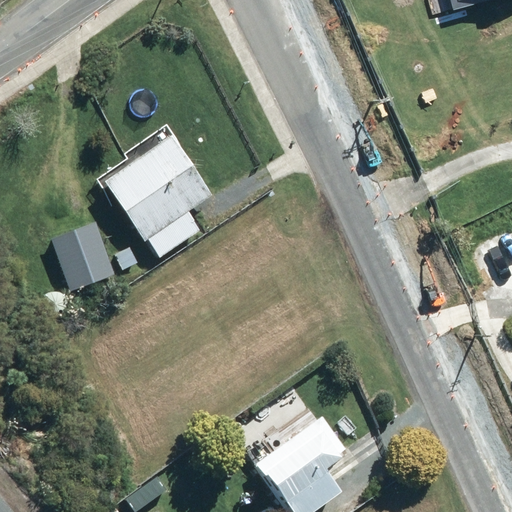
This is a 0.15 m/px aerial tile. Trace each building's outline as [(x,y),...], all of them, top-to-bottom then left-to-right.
[(142,244),(155,263),(203,231),(190,212),(207,201),(166,141),(97,187),(138,247),(142,244)] [(91,226),(46,242),(66,295),(111,279),(91,226)] [(498,266),(486,243),(462,256),(473,278),(498,266)] [(317,425),(316,423),(250,471),(278,511),(316,511),(333,500),(318,480),(334,468),(332,466),(341,459),(317,425)] [(227,480),(211,486),(217,499),(232,493),(227,480)] [(253,489),(236,501),(243,511),(260,511),(266,509),(253,489)]
